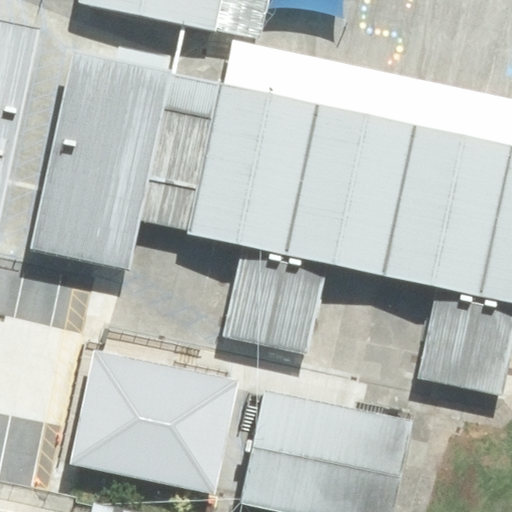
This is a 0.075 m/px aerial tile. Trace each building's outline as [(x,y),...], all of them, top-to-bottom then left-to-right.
[(77,0),(75,8),(211,36),(218,0),(77,0)] [(511,293),(511,130),(0,23),(0,231),(133,260),(142,216),(511,293)] [(245,349),(111,324),(84,466),(218,491),(245,349)] [(402,511),(420,427),(262,395),(239,504),(280,511),(402,511)] [(134,511),(90,503),(88,511),(134,511)]
